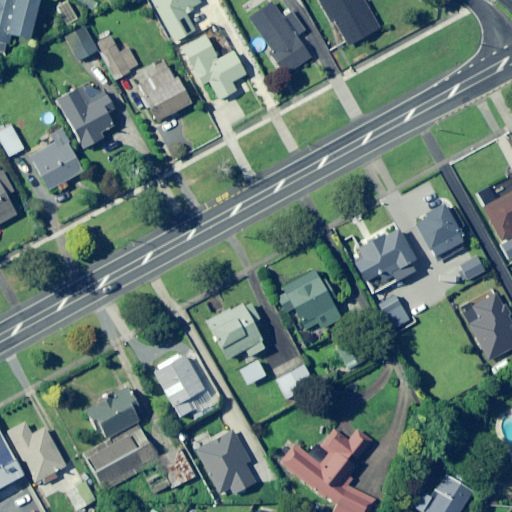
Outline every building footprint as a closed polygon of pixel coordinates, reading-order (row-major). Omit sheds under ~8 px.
[(10,0),(0,0),(0,42),(0,43),(2,33),(10,0)] [(10,0),(2,33),(28,40),(37,0),(10,0)] [(78,18),(65,0),(54,8),(67,26),(78,18)] [(366,6),(363,0),(316,0),(330,24),(333,22),(346,47),(379,29),(366,6)] [(296,38),(305,31),(287,7),(278,14),(269,2),(247,18),(270,50),(267,52),(284,75),(309,57),(296,38)] [(99,51),(85,27),(66,37),(79,62),(99,51)] [(216,59),(204,35),(180,47),(200,86),(208,82),(217,100),(235,91),(230,82),(244,75),(232,51),(216,59)] [(111,36),(98,43),(118,80),(131,72),(111,36)] [(172,79),(164,62),(123,82),(131,99),(141,94),(155,122),(189,105),(176,77),(172,79)] [(74,84),(51,96),(80,150),(102,138),(100,133),(115,125),(108,111),(116,107),(99,76),(77,88),(74,84)] [(46,131),(52,143),(28,156),(47,191),(56,186),(59,191),(66,187),(64,182),(87,170),(62,122),(46,131)] [(22,149),(10,126),(0,130),(0,142),(7,157),(22,149)] [(0,225),(6,223),(4,219),(21,211),(0,170),(0,225)] [(511,228),(511,190),(481,207),(499,242),(511,234),(511,230),(511,229),(511,228)] [(466,239),(445,204),(427,214),(429,216),(416,224),(435,257),(466,239)] [(414,261),(397,229),(383,237),(382,235),(348,253),(364,283),(377,275),(381,282),(391,277),(394,283),(401,278),(397,270),(414,261)] [(511,240),(503,245),(511,260),(511,258),(511,240)] [(477,255),(461,264),(469,280),(485,271),(477,255)] [(340,319),(314,269),(280,287),(304,332),(316,326),(318,330),(340,319)] [(504,306),(497,293),(472,307),(479,319),(470,324),(490,361),(511,349),(511,328),(511,326),(511,325),(511,316),(506,305),(504,306)] [(390,305),(387,299),(378,304),(391,330),(408,321),(397,301),(390,305)] [(258,319),(250,304),(243,308),(241,304),(205,323),(225,360),(244,350),(248,357),(264,349),(250,323),(258,319)] [(413,345),(407,333),(399,336),(405,349),(413,345)] [(202,390),(182,355),(153,372),(178,418),(206,402),(199,391),(202,390)] [(264,376),(256,362),(239,371),(246,385),(264,376)] [(314,385),(303,366),(275,381),(286,400),(314,385)] [(139,421),(119,385),(81,406),(90,422),(93,420),(104,440),(139,421)] [(223,421),(218,413),(200,423),(205,431),(223,421)] [(29,434),(23,422),(5,432),(33,483),(64,466),(42,427),(29,434)] [(291,444),(277,466),(337,504),(331,511),(370,511),(376,503),(344,482),(354,465),(346,460),(349,455),(358,460),(371,440),(356,430),(349,440),(332,429),(320,448),(327,453),(320,463),(291,444)] [(248,461),(232,431),(195,451),(218,495),(229,489),(231,495),(255,482),(244,463),(248,461)] [(130,435),(87,459),(102,486),(145,463),(130,435)] [(0,442),(0,485),(19,475),(0,442)] [(168,489),(169,490),(195,477),(181,450),(155,463),(168,489)] [(447,472),(437,488),(430,498),(421,492),(412,507),(420,511),(459,511),(474,489),(447,472)] [(94,500),(83,482),(64,493),(75,511),(94,500)]
